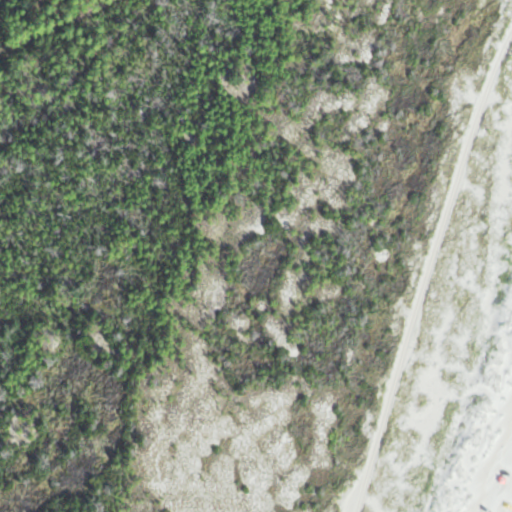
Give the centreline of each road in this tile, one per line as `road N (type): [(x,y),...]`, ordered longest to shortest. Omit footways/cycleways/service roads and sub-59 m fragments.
road 1 (track): [(355,511),(441,224),(511,38)]
road 2 (track): [(0,55),(120,0)]
